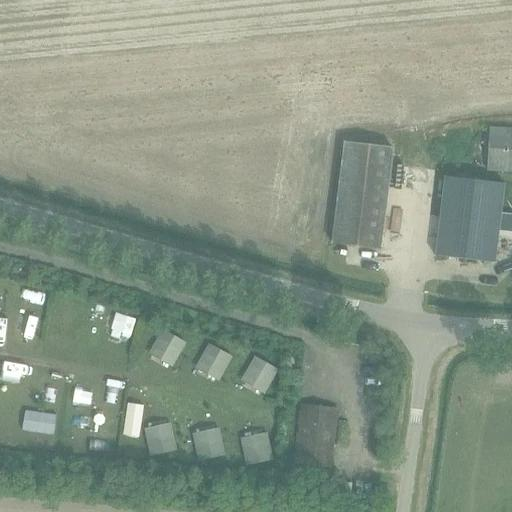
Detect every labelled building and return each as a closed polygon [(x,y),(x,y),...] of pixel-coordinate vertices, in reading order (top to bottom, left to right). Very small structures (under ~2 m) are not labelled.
[(463,124),(449,123),(449,153),(463,153),(463,124)] [(511,129),(494,128),(491,170),(511,171),(511,129)] [(378,251),(391,149),(344,143),(331,245),(378,251)] [(444,177),(435,256),(494,263),(498,230),(500,213),(504,184),(444,177)] [(511,214),(500,213),(498,230),(511,231),(511,214)] [(0,296),(10,298),(13,274),(0,272),(0,296)] [(42,300),(42,307),(61,309),(65,282),(30,278),(28,299),(42,300)] [(74,310),(106,312),(107,296),(75,294),(74,310)] [(135,304),(130,323),(150,328),(155,310),(135,304)] [(24,314),(22,333),(55,338),(57,318),(24,314)] [(160,346),(184,350),(190,320),(166,315),(160,346)] [(208,325),(203,358),(219,360),(224,327),(208,325)] [(253,371),(259,340),(243,337),(237,368),(253,371)] [(142,358),(145,342),(126,338),(123,354),(142,358)] [(277,346),(272,369),(295,374),(300,351),(277,346)] [(330,468),(336,409),(302,406),(295,464),(330,468)] [(62,434),(63,417),(51,416),(50,434),(62,434)] [(199,443),(218,444),(219,422),(200,421),(199,443)] [(248,446),(247,426),(233,426),(233,446),(248,446)]
